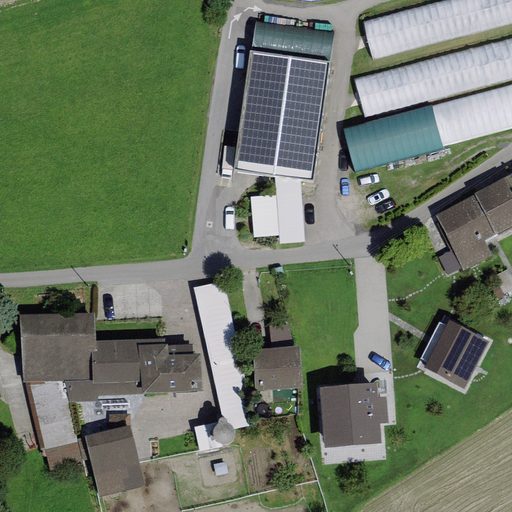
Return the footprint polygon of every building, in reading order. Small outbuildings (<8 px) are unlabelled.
[(511,0),(458,0),(363,25),(372,61),(511,24),(511,0)] [(333,34),(254,23),(234,171),(274,177),(274,197),(251,197),(254,239),(278,237),(278,245),(305,242),(299,182),(312,183),(333,34)] [(511,42),(359,82),(368,117),(511,80),(511,42)] [(432,106),(344,130),(356,174),(444,150),(432,106)] [(511,173),(474,194),(475,196),(495,235),(495,237),(511,227),(511,173)] [(495,235),(475,196),(434,216),(453,251),(462,268),(463,271),(492,256),(484,240),(495,235)] [(447,276),(462,268),(453,251),(438,258),(447,276)] [(224,283),(194,288),(222,417),(237,430),(253,426),(224,283)] [(164,339),(96,342),(93,313),(19,316),(22,383),(64,382),(69,403),(97,401),(97,397),(201,392),(200,354),(192,355),(192,345),(167,346),(167,344),(164,345),(164,339)] [(464,389),(489,341),(448,320),(423,368),(464,389)] [(269,326),(271,349),(293,347),(287,324),(269,326)] [(271,349),(252,350),(255,391),(302,388),(300,347),(293,347),(271,349)] [(381,444),(379,424),(387,423),(385,398),(377,398),(376,383),(319,387),(324,448),(381,444)] [(233,431),(231,428),(229,425),(225,424),(222,424),(219,425),(216,427),(214,429),(213,433),(213,436),(214,439),(216,442),(219,443),(222,444),(226,444),(229,443),(231,440),(233,437),(233,434),(233,431)] [(131,427),(84,438),(98,498),(145,487),(131,427)]
